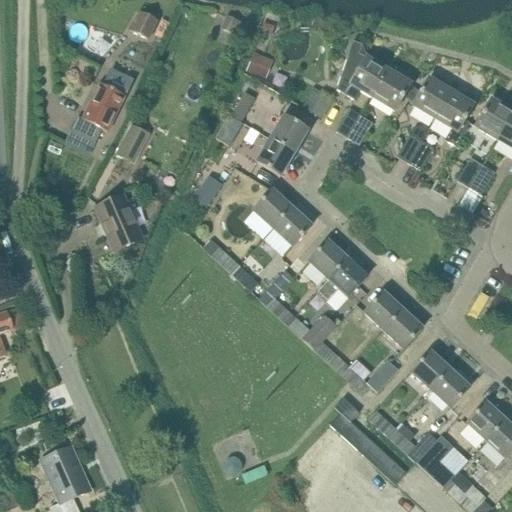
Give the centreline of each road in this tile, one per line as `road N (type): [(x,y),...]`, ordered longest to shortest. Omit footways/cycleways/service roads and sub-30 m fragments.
road 1 (residential): [(446,326),(303,197),(335,149),(484,238),(500,239)]
road 2 (unclassified): [(132,511),(11,238),(0,179)]
